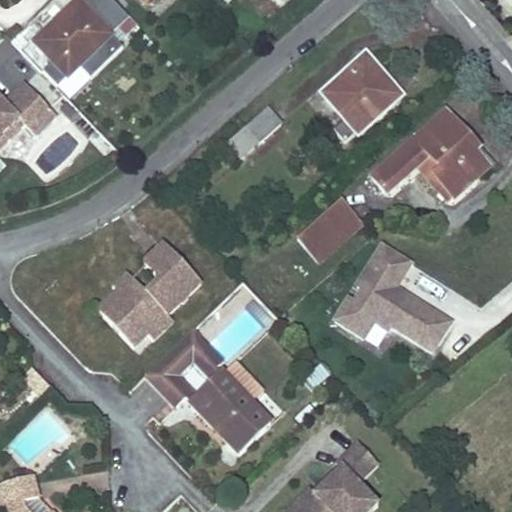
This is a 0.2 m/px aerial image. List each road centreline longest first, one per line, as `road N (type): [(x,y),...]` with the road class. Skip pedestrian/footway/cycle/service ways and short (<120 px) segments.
road 1 (residential): [(0,224),(91,196),(337,0)]
road 2 (residential): [(0,292),(124,421),(139,472)]
